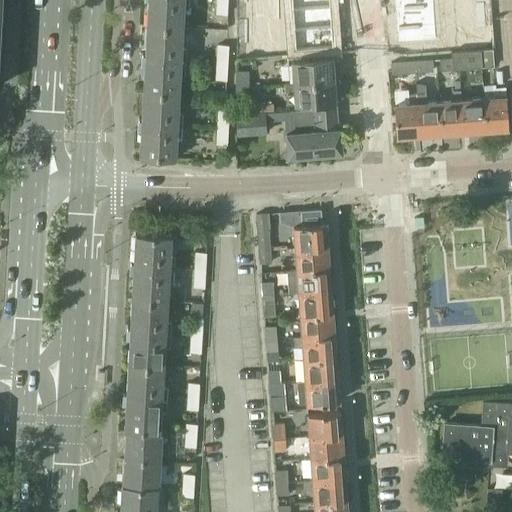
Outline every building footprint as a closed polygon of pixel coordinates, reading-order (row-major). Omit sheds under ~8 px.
[(148,0),(147,24),(183,26),(183,0),(148,0)] [(330,0),(290,0),(292,8),(331,5),(330,0)] [(434,0),(407,0),(395,1),(397,21),(436,18),(434,0)] [(484,3),(476,3),(477,15),(485,15),(484,3)] [(217,5),(216,13),(227,14),(227,5),(217,5)] [(331,5),(292,8),(293,29),(332,26),(331,5)] [(485,15),(477,15),(477,27),(486,27),(485,15)] [(436,18),(397,21),(398,43),(437,40),(436,18)] [(247,20),(239,20),(239,32),(247,32),(247,20)] [(145,62),(143,90),(179,91),(183,26),(147,24),(146,52),(142,52),(142,62),(145,62)] [(332,26),(293,29),(295,50),(334,47),(332,26)] [(247,32),(239,32),(239,44),(247,44),(247,32)] [(217,44),(217,53),(228,53),(228,45),(217,44)] [(492,49),(480,50),(481,65),(493,65),(492,49)] [(451,52),(452,57),(453,67),(481,65),(480,50),(451,52)] [(217,53),(216,61),(227,62),(228,53),(217,53)] [(452,57),(440,58),(441,68),(453,67),(452,57)] [(332,58),(292,61),(294,82),(294,81),(334,79),(338,79),(340,75),(339,59),(332,60),(332,58)] [(431,59),(420,60),(421,70),(432,69),(431,59)] [(421,70),(420,60),(391,61),(391,72),(421,70)] [(216,61),(216,70),(227,71),(227,62),(216,61)] [(216,70),(215,78),(226,79),(227,71),(216,70)] [(236,71),(236,87),(249,87),(249,71),(236,71)] [(294,82),(285,83),(287,103),(295,103),(335,100),(335,98),(342,97),(341,81),(338,79),(334,79),(294,81),(294,82)] [(249,87),(236,87),(236,103),(249,103),(249,87)] [(179,91),(143,90),(142,117),(139,117),(138,127),(141,127),(140,156),(176,158),(179,91)] [(452,99),(439,100),(441,132),(457,131),(457,132),(464,132),(461,98),(461,90),(452,91),(452,99)] [(419,135),(416,93),(408,94),(408,102),(394,103),(397,135),(413,134),(413,136),(419,135)] [(425,93),(416,93),(419,135),(426,135),(426,133),(441,132),(439,100),(426,101),(425,93)] [(506,95),(483,96),(486,129),(501,128),(501,129),(508,129),(508,127),(506,95)] [(483,96),(461,98),(464,132),(470,131),(470,130),(486,129),(483,96)] [(273,103),(255,104),(256,112),(273,110),(273,103)] [(295,130),(286,131),(288,155),(335,152),(342,151),(340,127),(338,127),(336,106),(293,109),(295,130)] [(218,109),(218,117),(228,118),(229,109),(218,109)] [(264,111),(237,114),(238,133),(266,131),(264,111)] [(218,117),(217,126),(228,126),(228,118),(218,117)] [(217,126),(217,135),(227,135),(228,126),(217,126)] [(217,135),(216,143),(227,144),(227,135),(217,135)] [(321,208),(278,211),(279,213),(279,222),(294,226),(296,248),(330,245),(329,237),(327,237),(326,222),(322,222),(321,208)] [(258,228),(259,248),(270,248),(268,227),(270,227),(269,212),(257,213),(258,228)] [(134,270),(132,298),(168,300),(172,234),(136,232),(134,260),(131,260),(131,270),(134,270)] [(296,248),(297,270),(329,267),(328,250),(330,250),(330,245),(296,248)] [(270,248),(259,248),(260,262),(271,261),(270,248)] [(195,252),(195,260),(206,261),(207,252),(195,252)] [(195,260),(195,269),(206,269),(206,261),(195,260)] [(297,270),(299,292),(333,289),(333,281),(331,281),(329,267),(297,270)] [(195,269),(194,277),(205,278),(206,269),(195,269)] [(205,286),(205,278),(194,277),(194,286),(205,286)] [(262,282),(263,294),(273,293),(272,281),(262,282)] [(299,292),(301,314),(333,311),(331,294),(334,294),(333,289),(299,292)] [(273,293),(263,294),(265,316),(275,316),(273,293)] [(130,336),(128,363),(164,365),(166,324),(168,300),(132,298),(131,325),(128,325),(127,336),(130,336)] [(294,335),(294,336),(337,333),(336,325),(334,326),(333,311),(301,314),(302,335),(294,335)] [(192,317),(191,325),(203,326),(203,317),(192,317)] [(191,325),(191,334),(202,335),(203,326),(191,325)] [(265,326),(266,337),(277,337),(276,325),(265,326)] [(303,345),(304,358),(336,355),(335,339),(337,339),(337,333),(294,336),(295,345),(303,345)] [(191,334),(190,343),(202,343),(202,335),(191,334)] [(277,337),(266,337),(268,360),(279,359),(277,337)] [(201,352),(202,343),(190,343),(190,351),(201,352)] [(298,379),(298,380),(340,377),(339,370),(337,370),(336,355),(304,358),(305,379),(298,379)] [(279,359),(268,360),(270,382),(280,381),(279,359)] [(125,429),(126,429),(161,431),(164,365),(128,363),(127,391),(124,390),(123,401),(126,401),(125,429)] [(340,377),(298,380),(299,403),(340,400),(338,383),(340,383),(340,377)] [(280,381),(270,382),(271,395),(281,394),(280,381)] [(188,382),(188,391),(199,392),(199,383),(188,382)] [(188,391),(187,399),(199,400),(199,392),(188,391)] [(198,408),(199,400),(187,399),(187,408),(198,408)] [(511,416),(511,404),(511,401),(483,400),(481,425),(445,422),(442,456),(490,459),(491,448),(508,449),(508,451),(511,451),(511,416)] [(308,412),(310,436),(344,433),(343,425),(341,426),(340,410),(308,412)] [(186,423),(186,432),(197,433),(197,424),(186,423)] [(273,424),(274,437),(284,437),(283,423),(273,424)] [(125,454),(123,483),(158,485),(159,485),(161,461),(161,456),(162,431),(161,431),(126,429),(125,454)] [(185,445),(196,446),(197,433),(186,432),(185,445)] [(310,436),(311,458),(344,455),(342,439),(344,438),(344,433),(310,436)] [(284,437),(274,437),(274,450),(285,449),(284,437)] [(311,458),(313,480),(347,477),(346,469),(345,469),(344,455),(311,458)] [(276,470),(277,482),(288,481),(287,469),(276,470)] [(184,473),(183,487),(194,487),(194,474),(184,473)] [(313,480),(315,502),(347,499),(346,483),(348,483),(347,477),(313,480)] [(288,481),(277,482),(278,494),(289,493),(288,481)] [(156,511),(158,485),(123,483),(122,483),(120,511),(117,511),(156,511)] [(183,487),(182,495),(193,496),(194,487),(183,487)] [(489,488),(487,510),(507,507),(507,499),(503,499),(504,489),(489,488)] [(347,511),(347,499),(315,502),(315,511),(347,511)]
